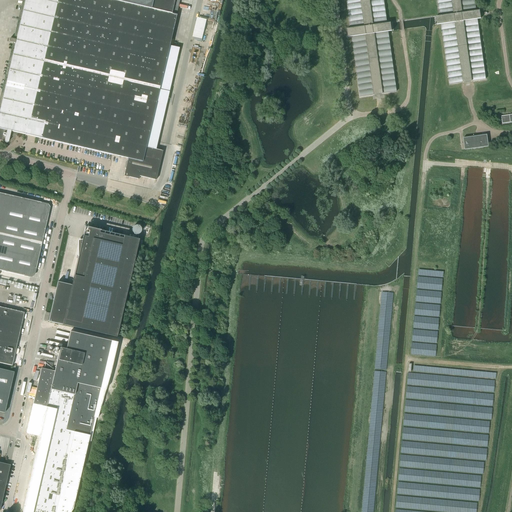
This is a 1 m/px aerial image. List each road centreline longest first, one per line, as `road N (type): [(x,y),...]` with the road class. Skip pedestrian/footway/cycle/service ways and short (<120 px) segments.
road 1 (track): [(66,195),(162,218),(79,511)]
road 2 (unclassified): [(0,430),(12,433),(70,173),(0,155)]
